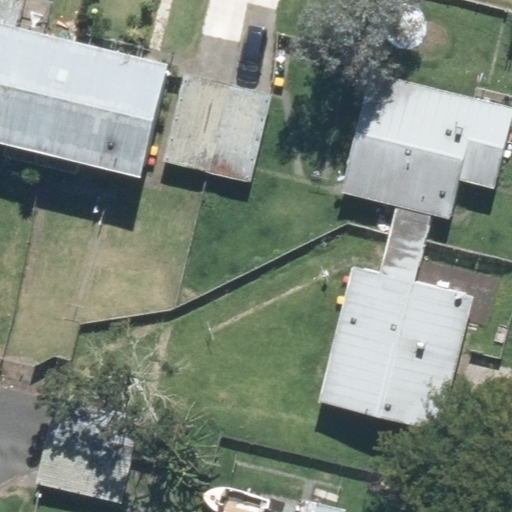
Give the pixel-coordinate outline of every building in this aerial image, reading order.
[(0,32),(0,151),(134,183),(161,70),(0,32)] [(272,87),(179,63),(153,163),(246,187),(272,87)] [(336,267),(346,269),(314,405),(434,433),(465,300),(411,287),(425,226),(448,231),(458,188),(488,195),(508,109),(362,75),(334,193),(390,206),(384,230),(346,221),(336,267)] [(132,424),(47,410),(34,493),(119,507),(132,424)] [(342,511),(342,509),(303,503),(301,511),(342,511)]
